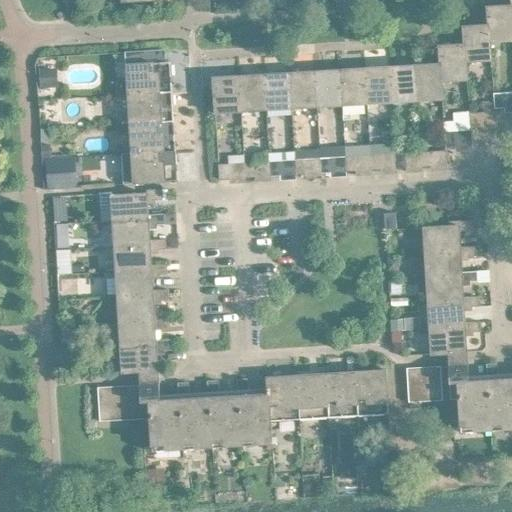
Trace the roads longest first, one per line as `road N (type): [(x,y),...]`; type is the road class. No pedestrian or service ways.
road 1 (residential): [(190,191),(198,363),(251,360),(243,190)]
road 2 (residential): [(243,190),(484,172)]
